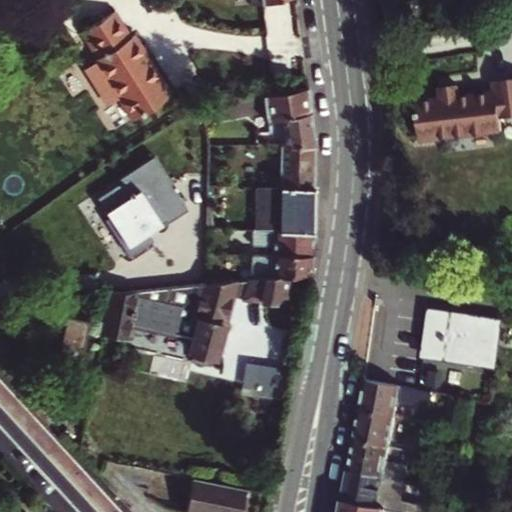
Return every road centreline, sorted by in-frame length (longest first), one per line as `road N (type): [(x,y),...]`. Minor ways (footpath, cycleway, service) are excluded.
road 1 (secondary): [(336,0),(352,194),(299,511)]
road 2 (residential): [(0,404),(98,511)]
